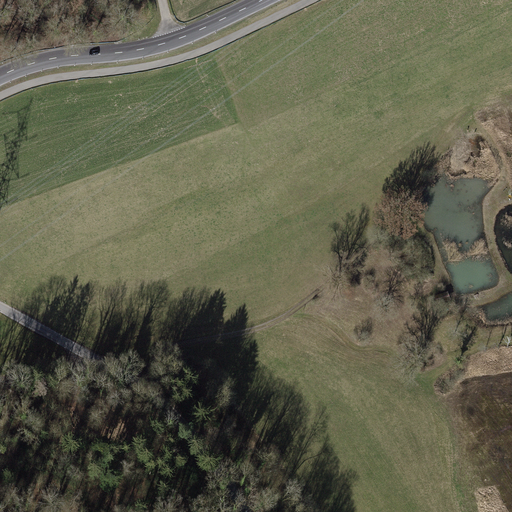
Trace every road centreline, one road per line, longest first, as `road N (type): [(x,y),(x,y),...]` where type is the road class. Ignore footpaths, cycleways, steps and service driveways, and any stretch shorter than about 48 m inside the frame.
road 1 (track): [(147,393),(157,353),(245,332),(315,296),(355,257),(385,202)]
road 2 (tertiary): [(245,511),(160,401),(0,309)]
road 3 (tertiary): [(0,76),(51,59),(170,42),(265,0)]
